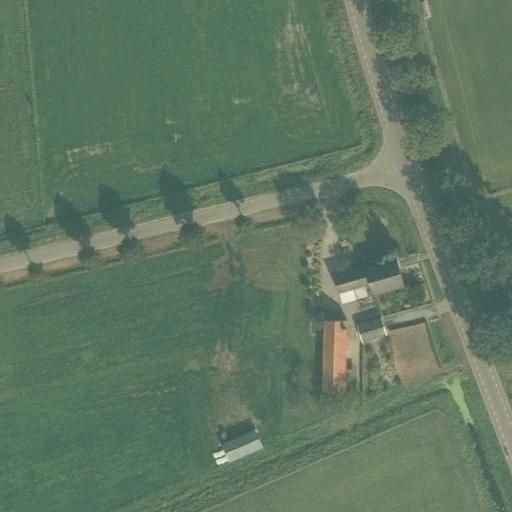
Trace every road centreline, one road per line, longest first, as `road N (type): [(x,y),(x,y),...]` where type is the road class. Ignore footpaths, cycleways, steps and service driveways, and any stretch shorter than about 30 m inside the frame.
road 1 (unclassified): [(0,270),(403,178)]
road 2 (tertiary): [(511,450),(403,178)]
road 3 (tertiary): [(403,178),(366,76),(352,0)]
